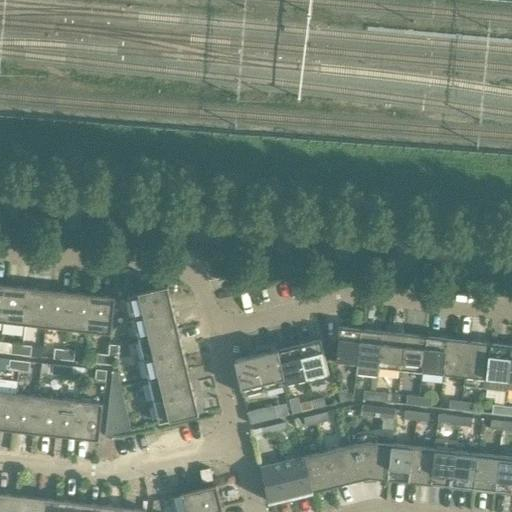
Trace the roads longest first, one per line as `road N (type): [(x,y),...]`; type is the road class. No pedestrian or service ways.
road 1 (residential): [(511,313),(357,296),(212,333)]
road 2 (residential): [(212,333),(199,284),(185,272),(0,251)]
road 3 (residential): [(0,460),(117,472),(238,442)]
